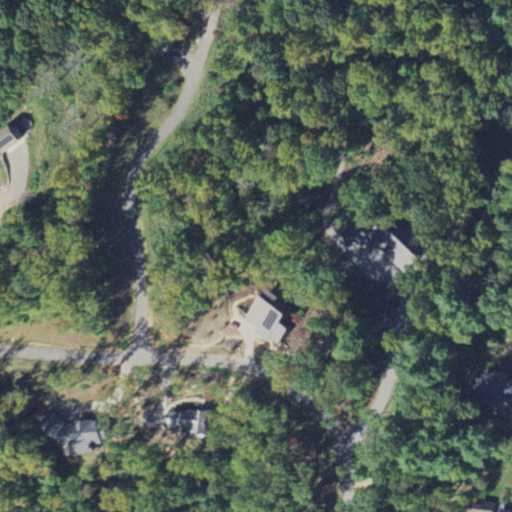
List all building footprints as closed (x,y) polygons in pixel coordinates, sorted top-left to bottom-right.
[(28,140),(20,124),(0,133),(0,140),(5,151),(28,140)] [(291,298),(276,288),(253,321),(263,328),(260,332),(275,342),(277,338),(288,345),(299,328),(293,324),(299,314),(286,306),(291,298)] [(511,373),(493,374),(494,402),(511,401),(511,373)] [(217,411),(177,411),(177,428),(190,428),(190,434),(217,434),(217,411)] [(70,425),(69,415),(50,417),(53,443),(78,440),(80,456),(104,453),(103,445),(116,444),(113,419),(70,425)]
